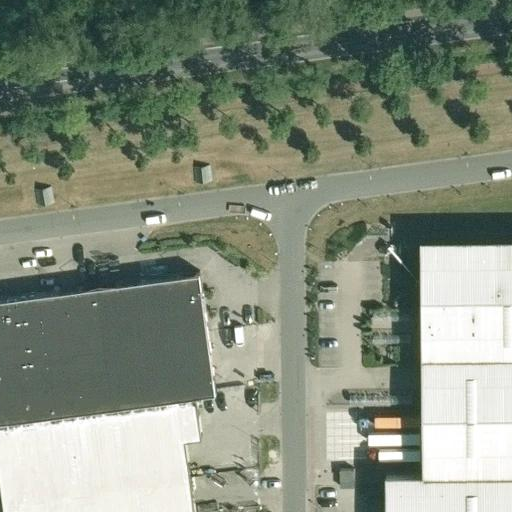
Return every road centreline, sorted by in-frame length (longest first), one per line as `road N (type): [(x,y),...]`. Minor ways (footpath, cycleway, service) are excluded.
road 1 (tertiary): [(0,92),(511,23)]
road 2 (unclassified): [(294,511),(289,194)]
road 3 (unclassified): [(0,234),(289,194)]
road 4 (unclassified): [(289,194),(511,165)]
